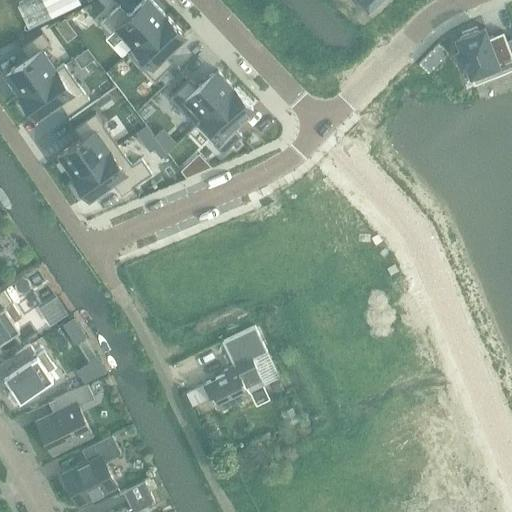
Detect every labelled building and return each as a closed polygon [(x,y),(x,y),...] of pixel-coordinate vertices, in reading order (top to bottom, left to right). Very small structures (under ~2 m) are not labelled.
[(43,0),(26,0),(18,4),(29,27),(36,24),(51,17),(43,0)] [(79,0),(43,0),(51,17),(81,2),(79,0)] [(119,5),(100,23),(110,32),(117,26),(133,44),(126,51),(127,52),(166,15),(165,14),(151,0),(142,0),(128,14),(119,5)] [(166,15),(127,52),(154,79),(159,75),(166,68),(173,62),(164,52),(184,33),(166,15)] [(460,47),(455,49),(461,65),(466,63),(474,83),(511,67),(511,37),(506,40),(503,31),(488,36),(484,26),(478,28),(477,25),(461,31),(462,34),(456,36),(460,47)] [(28,56),(6,72),(20,93),(20,94),(64,64),(64,63),(56,68),(42,48),(50,43),(42,32),(21,46),(28,56)] [(87,48),(74,57),(81,68),(95,58),(87,48)] [(425,57),(419,63),(428,71),(433,66),(425,57)] [(64,64),(20,94),(36,116),(58,100),(67,114),(89,98),(64,64)] [(166,68),(159,75),(166,83),(174,76),(166,68)] [(188,79),(169,96),(196,125),(234,88),(234,87),(233,87),(216,69),(196,87),(188,79)] [(234,88),(196,125),(223,153),(241,135),(233,125),(253,107),(234,88)] [(150,102),(139,112),(145,119),(156,109),(150,102)] [(82,137),(59,153),(74,174),(73,174),(74,175),(118,144),(95,112),(75,127),(82,137)] [(146,125),(135,132),(149,151),(154,148),(161,157),(167,153),(154,136),(146,125)] [(118,144),(74,175),(89,196),(112,180),(121,194),(152,173),(141,158),(132,165),(118,144)] [(189,161),(180,170),(185,177),(198,171),(189,161)] [(319,188),(297,199),(316,236),(338,225),(331,212),(334,211),(328,198),(325,200),(319,188)] [(297,199),(276,209),(294,246),(316,236),(297,199)] [(276,209),(253,220),(271,258),(294,246),(276,209)] [(204,244),(182,254),(202,299),(238,283),(227,260),(214,266),(204,244)] [(168,285),(156,291),(166,315),(202,299),(182,254),(160,265),(168,285)] [(341,254),(328,261),(332,269),(345,262),(341,254)] [(328,261),(314,267),(319,276),(332,269),(328,261)] [(365,262),(341,273),(357,308),(401,289),(392,266),(371,276),(365,262)] [(275,275),(266,280),(273,294),(282,289),(275,275)] [(2,288),(0,289),(0,340),(19,327),(14,320),(21,316),(2,288)] [(401,289),(357,308),(372,344),(396,334),(390,320),(411,311),(401,289)] [(56,295),(38,307),(49,325),(68,313),(56,295)] [(74,316),(62,323),(75,343),(86,337),(74,316)] [(223,374),(206,383),(219,407),(249,392),(248,391),(263,383),(251,357),(266,350),(254,325),(223,340),(235,365),(234,365),(222,371),(223,374)] [(47,370),(54,366),(43,349),(36,354),(29,342),(0,361),(0,364),(6,374),(3,376),(19,399),(52,377),(47,370)] [(410,355),(386,365),(402,401),(446,382),(437,359),(416,369),(410,355)] [(446,382),(402,401),(417,437),(441,427),(435,413),(456,404),(446,382)] [(36,420),(52,453),(91,433),(77,405),(93,397),(86,383),(54,398),(60,409),(36,420)] [(202,385),(186,393),(190,402),(207,394),(202,385)] [(299,420),(292,405),(280,411),(287,426),(299,420)] [(310,420),(302,425),(309,438),(318,434),(310,420)] [(269,430),(247,442),(252,451),(274,440),(269,430)] [(107,459),(120,452),(111,433),(80,448),(86,460),(61,472),(63,477),(61,478),(66,488),(68,487),(77,503),(116,484),(105,462),(107,459)] [(448,445),(424,456),(440,491),(484,472),(475,449),(454,459),(448,445)] [(287,448),(250,466),(261,488),(298,469),(287,448)] [(337,458),(329,464),(337,476),(345,471),(337,458)] [(298,469),(261,488),(272,509),(309,490),(298,469)] [(345,471),(337,476),(346,489),(354,483),(345,471)] [(484,472),(440,491),(448,511),(476,511),(473,504),(494,495),(484,472)] [(130,511),(154,501),(143,479),(118,492),(119,493),(122,491),(129,504),(113,511),(112,510),(107,511),(130,511)] [(319,511),(309,490),(272,509),(273,511),(319,511)]
